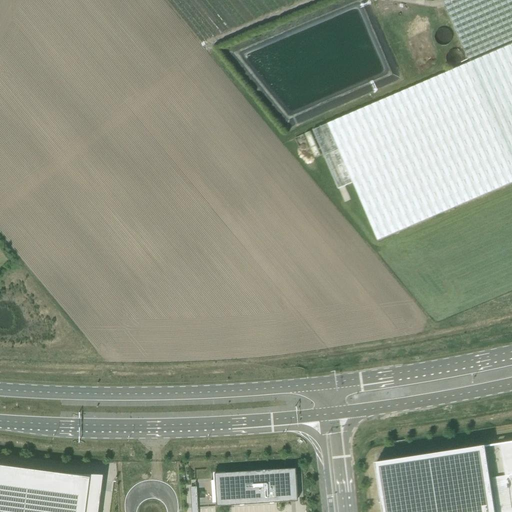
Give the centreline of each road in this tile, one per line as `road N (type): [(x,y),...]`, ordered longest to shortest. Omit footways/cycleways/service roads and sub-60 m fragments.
road 1 (primary): [(325,384),(204,393),(0,390)]
road 2 (primary): [(0,423),(211,425),(320,416)]
road 3 (primary): [(511,355),(325,384)]
road 4 (primary): [(336,414),(511,387)]
